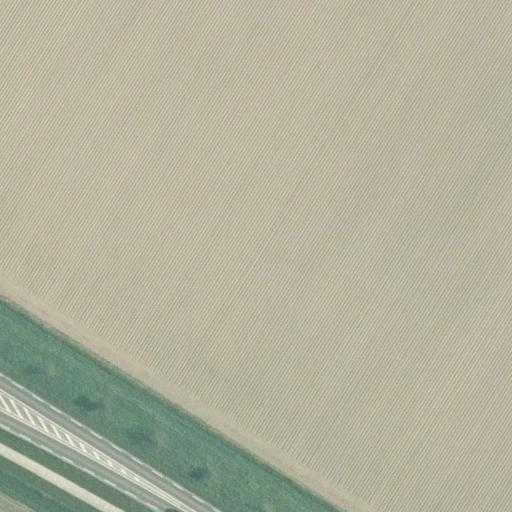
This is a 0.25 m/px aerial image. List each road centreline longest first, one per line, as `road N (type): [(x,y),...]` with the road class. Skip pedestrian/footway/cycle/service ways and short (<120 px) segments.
road 1 (primary): [(122,474),(0,382)]
road 2 (primary): [(0,416),(122,474)]
